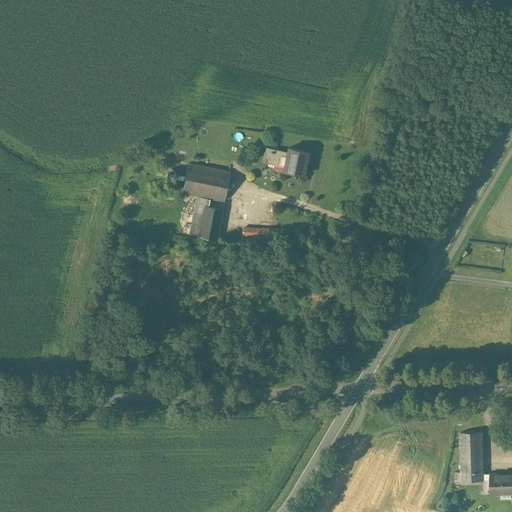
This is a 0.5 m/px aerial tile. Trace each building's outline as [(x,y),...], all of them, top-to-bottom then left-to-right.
[(287,153),(266,148),(263,162),(284,166),(287,153)] [(308,152),(288,148),(287,153),(284,166),(283,171),(303,175),(308,152)] [(229,172),(188,163),(182,192),(197,195),(210,198),(224,201),(229,172)] [(222,209),(208,206),(210,198),(197,195),(189,235),(199,236),(216,240),(222,209)] [(178,216),(140,207),(134,229),(173,239),(178,216)] [(299,220),(277,218),(276,230),(275,241),(296,243),(299,220)] [(276,230),(243,228),(242,241),(274,243),(275,241),(276,230)] [(481,431),(461,431),(461,471),(461,479),(461,480),(482,480),(482,478),(492,478),(492,474),(482,474),(481,431)] [(511,473),(499,474),(499,472),(492,472),(492,474),(492,478),(492,492),(511,491),(511,473)]
